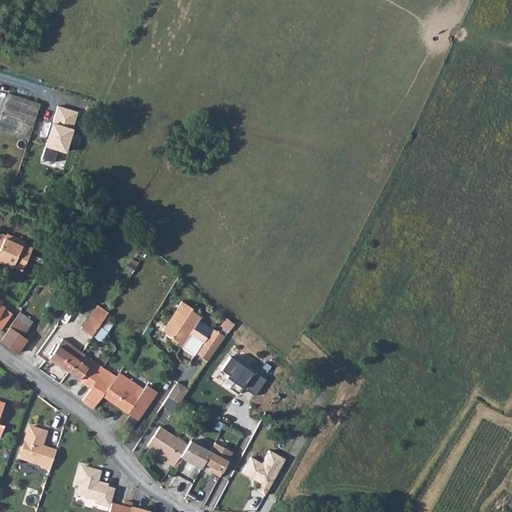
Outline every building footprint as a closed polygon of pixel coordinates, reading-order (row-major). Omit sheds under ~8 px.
[(0,116),(0,131),(28,140),(39,103),(7,93),(0,116)] [(49,134),(41,158),(54,162),(58,149),(65,151),(78,111),(58,105),(52,123),(50,122),(47,133),(49,134)] [(0,260),(13,266),(22,270),(32,248),(23,244),(5,236),(0,233),(0,260)] [(5,236),(23,244),(24,242),(6,233),(5,236)] [(0,263),(11,268),(13,266),(0,260),(0,263)] [(127,270),(131,273),(137,264),(133,261),(127,270)] [(180,300),(161,331),(175,340),(174,342),(193,354),(195,352),(202,340),(189,333),(200,315),(191,310),(191,307),(180,300)] [(0,328),(1,329),(11,313),(3,308),(4,307),(0,304),(0,328)] [(15,318),(29,327),(33,321),(20,312),(15,318)] [(90,316),(101,323),(103,319),(92,312),(90,316)] [(81,329),(92,336),(101,323),(90,316),(81,329)] [(227,317),(222,325),(230,330),(235,323),(227,317)] [(0,341),(17,352),(26,338),(23,335),(29,327),(15,318),(10,326),(11,327),(0,341)] [(202,340),(195,352),(208,360),(224,335),(211,326),(202,340)] [(95,344),(104,349),(110,340),(102,334),(95,344)] [(68,371),(77,358),(80,360),(85,354),(81,352),(62,338),(57,346),(55,344),(48,353),(51,355),(49,357),(68,371)] [(254,400),(268,374),(228,353),(214,378),(254,400)] [(68,371),(91,387),(82,399),(88,404),(93,408),(103,395),(103,394),(116,376),(110,372),(91,359),(85,354),(80,360),(77,358),(68,371)] [(103,394),(103,395),(138,419),(149,403),(157,391),(147,384),(144,388),(119,372),(119,373),(116,376),(103,394)] [(168,395),(179,402),(188,388),(177,381),(168,395)] [(179,455),(186,444),(158,426),(146,445),(168,460),(167,462),(173,466),(179,455)] [(46,433),(29,427),(18,459),(40,466),(40,468),(49,471),(55,452),(46,449),(46,451),(41,449),(46,433)] [(203,465),(210,451),(190,438),(186,444),(179,455),(184,459),(185,459),(201,468),(203,465)] [(203,465),(214,471),(213,473),(220,477),(233,452),(215,442),(210,451),(203,465)] [(261,463),(250,457),(241,473),(260,484),(256,491),(263,495),(267,489),(284,459),(268,450),(261,463)] [(93,506),(109,510),(111,505),(115,490),(108,488),(109,486),(99,482),(101,471),(80,466),(74,485),(78,486),(76,497),(94,502),(93,506)]
